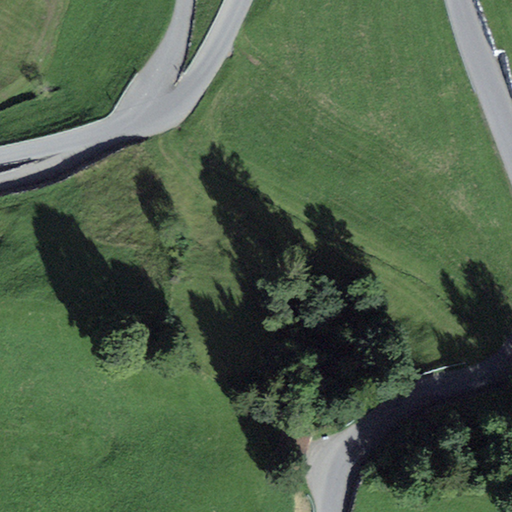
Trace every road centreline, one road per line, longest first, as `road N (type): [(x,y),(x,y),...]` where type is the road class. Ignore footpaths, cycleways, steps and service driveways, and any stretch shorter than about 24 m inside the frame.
road 1 (unclassified): [(0,152),(180,103),(242,0)]
road 2 (unclassified): [(511,356),(406,402),(367,431),(340,466),(326,511)]
road 3 (unclassified): [(451,0),(511,171)]
road 4 (track): [(137,116),(172,48),(184,0)]
